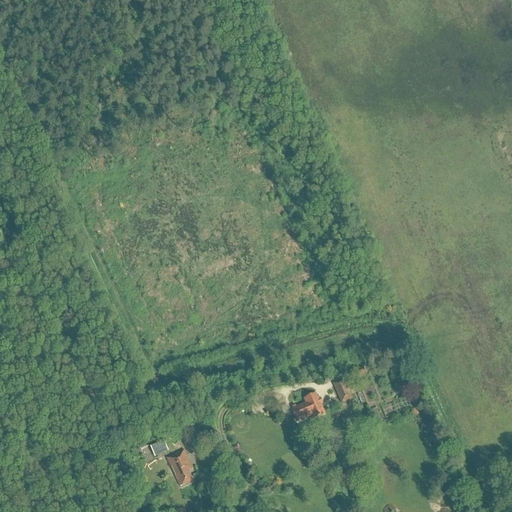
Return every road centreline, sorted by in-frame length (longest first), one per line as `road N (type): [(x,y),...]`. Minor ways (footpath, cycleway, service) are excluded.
road 1 (track): [(483,511),(406,344),(389,333),(157,393),(0,52)]
road 2 (unknown): [(236,509),(216,416),(229,405),(278,394)]
